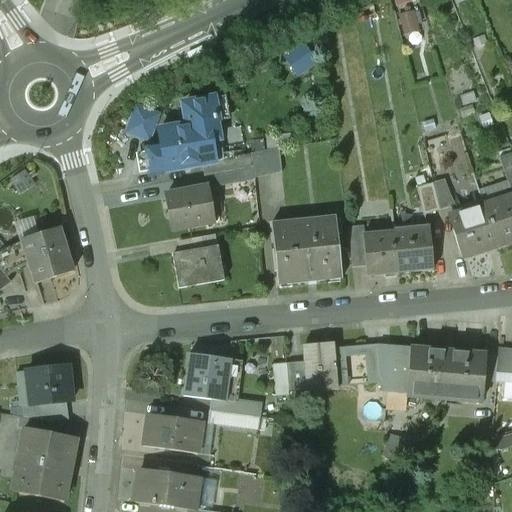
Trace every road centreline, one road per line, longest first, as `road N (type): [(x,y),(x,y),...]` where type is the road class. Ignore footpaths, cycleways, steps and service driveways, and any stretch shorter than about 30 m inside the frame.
road 1 (residential): [(107,328),(511,296)]
road 2 (residential): [(107,328),(61,129)]
road 3 (residential): [(96,511),(107,328)]
road 4 (residential): [(140,52),(252,0)]
